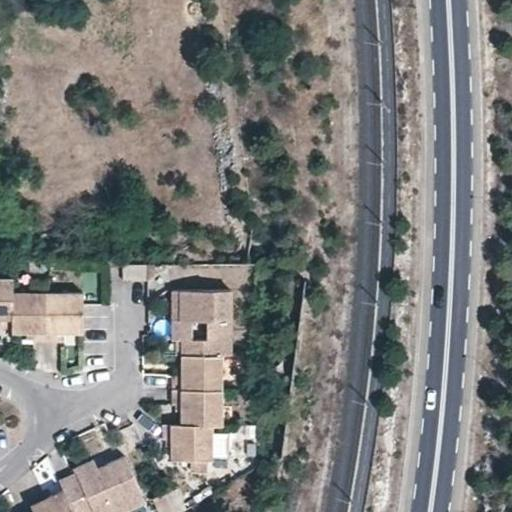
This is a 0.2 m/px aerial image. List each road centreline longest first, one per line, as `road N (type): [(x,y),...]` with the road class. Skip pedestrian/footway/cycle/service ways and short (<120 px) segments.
road 1 (primary): [(434,511),(455,253),(452,0)]
road 2 (residential): [(128,297),(125,390),(43,414)]
